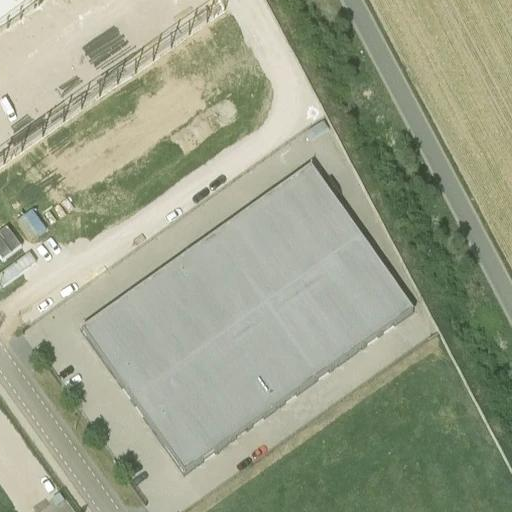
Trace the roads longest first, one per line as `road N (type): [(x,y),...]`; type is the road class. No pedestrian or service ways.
road 1 (unclassified): [(511,300),(355,0)]
road 2 (unclassified): [(0,355),(111,511)]
